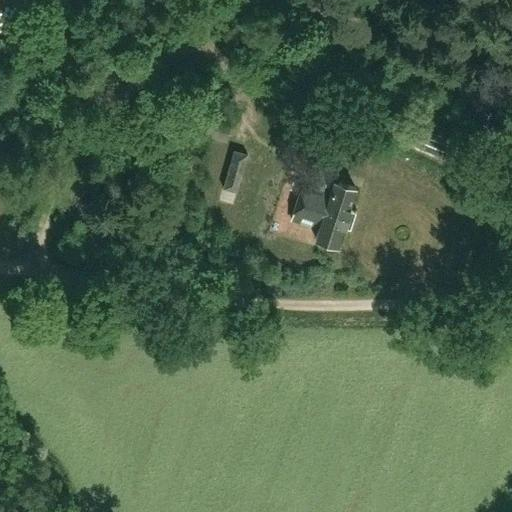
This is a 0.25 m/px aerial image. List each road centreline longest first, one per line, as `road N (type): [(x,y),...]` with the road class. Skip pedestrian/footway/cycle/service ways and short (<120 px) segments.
road 1 (track): [(511,300),(249,304),(0,268)]
road 2 (track): [(232,0),(92,132),(18,272)]
